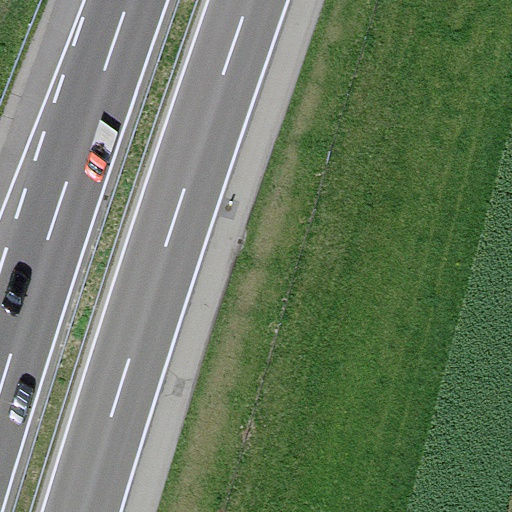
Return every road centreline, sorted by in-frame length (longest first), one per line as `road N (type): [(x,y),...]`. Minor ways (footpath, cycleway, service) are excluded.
road 1 (motorway): [(81,511),(248,0)]
road 2 (motorway): [(128,0),(0,389)]
